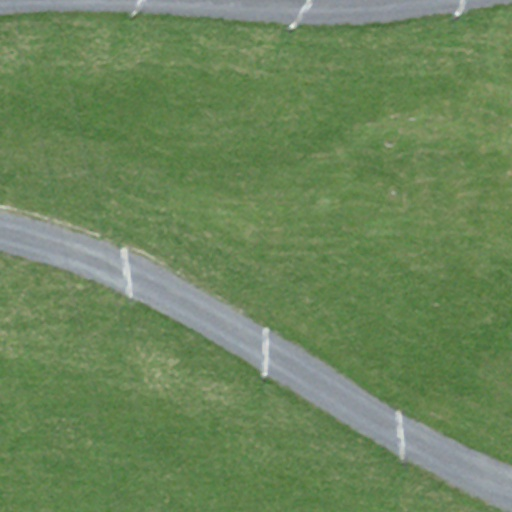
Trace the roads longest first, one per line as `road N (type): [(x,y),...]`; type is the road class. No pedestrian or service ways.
road 1 (unclassified): [(0,231),(134,276),(436,457),(511,490)]
road 2 (unclassified): [(418,0),(324,7),(194,0)]
